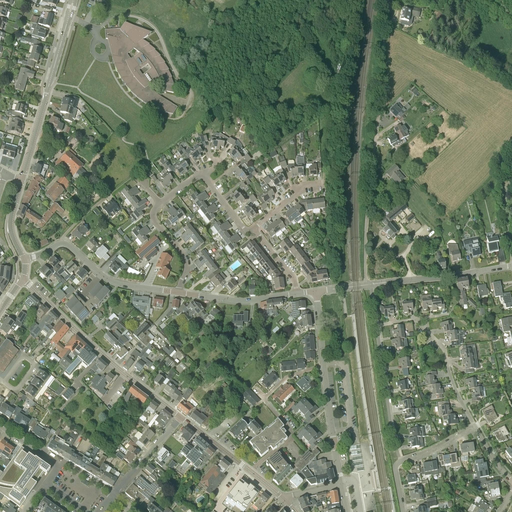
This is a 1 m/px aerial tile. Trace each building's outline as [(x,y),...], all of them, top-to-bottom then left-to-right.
[(9,12),(10,9),(1,6),(1,9),(0,8),(0,16),(5,18),(7,11),(9,12)] [(420,16),(421,10),(412,8),(407,7),(406,10),(404,10),(402,21),(401,25),(410,26),(412,24),(414,16),(412,16),(413,15),(420,16)] [(444,25),(447,13),(442,12),(443,7),(441,7),(436,22),(439,23),(444,25)] [(50,28),(53,15),(45,13),(43,19),(39,17),(38,18),(32,16),(31,19),(30,23),(38,26),(38,24),(42,25),(50,28)] [(131,29),(125,25),(125,24),(121,29),(105,30),(106,39),(109,40),(113,40),(117,42),(116,50),(113,50),(112,57),(115,59),(115,65),(114,65),(118,66),(118,72),(117,72),(118,72),(121,74),(122,79),(121,79),(121,80),(125,80),(126,86),(129,87),(132,92),(131,92),(135,92),(137,97),(137,98),(140,98),(144,102),(143,102),(143,103),(147,102),(150,106),(150,107),(154,106),(158,110),(157,110),(158,110),(161,109),(165,112),(165,113),(168,111),(173,114),(172,115),(173,115),(177,108),(171,104),(165,100),(160,97),(155,94),(148,86),(152,84),(159,81),(160,85),(161,88),(162,93),(162,92),(166,93),(165,93),(166,94),(166,92),(175,94),(175,93),(172,91),(172,86),(173,86),(173,85),(170,84),(170,78),(171,78),(168,76),(167,71),(168,71),(168,70),(164,69),(163,64),(164,64),(164,63),(161,62),(159,57),(160,57),(159,57),(156,56),(154,51),(154,50),(151,50),(148,46),(149,45),(148,45),(145,45),(142,41),(148,36),(146,37),(140,32),(141,31),(138,33),(133,28),(133,27),(131,29)] [(41,31),(42,28),(36,25),(34,30),(33,29),(31,37),(32,38),(40,40),(40,38),(44,39),(46,33),(41,31)] [(434,46),(438,34),(432,33),(428,44),(434,46)] [(39,56),(41,49),(39,48),(40,43),(25,38),(24,42),(33,44),(32,48),(33,48),(31,54),(39,56)] [(27,62),(23,61),(22,65),(33,68),(34,62),(37,63),(39,56),(31,54),(30,60),(28,59),(27,62)] [(33,79),(34,74),(29,72),(30,71),(21,68),(15,89),(23,92),(27,77),(33,79)] [(77,106),(79,99),(72,97),(71,102),(63,99),(61,106),(62,106),(73,109),(74,109),(72,108),(74,105),(77,106)] [(398,115),(400,118),(401,117),(406,112),(411,107),(407,103),(403,108),(398,104),(396,106),(390,112),(395,118),(398,115)] [(25,115),(27,108),(17,105),(15,112),(13,112),(12,113),(8,112),(7,116),(11,117),(12,116),(21,118),(22,114),(25,115)] [(72,122),(74,116),(72,115),(73,109),(62,106),(60,113),(66,114),(64,120),(72,122)] [(21,135),(23,129),(22,129),(23,125),(21,124),(22,121),(12,118),(9,131),(21,135)] [(62,129),(63,125),(58,124),(59,120),(51,118),(50,124),(54,125),(53,127),(55,128),(55,130),(60,132),(61,129),(62,129)] [(402,131),(399,126),(393,129),(396,134),(395,134),(395,135),(396,134),(399,133),(401,138),(403,137),(404,139),(406,137),(403,131),(402,131)] [(401,138),(399,133),(396,134),(395,135),(395,134),(393,135),(394,136),(387,140),(390,146),(398,142),(404,139),(403,137),(401,138)] [(227,142),(227,138),(219,134),(219,139),(216,150),(219,150),(220,147),(224,148),(225,142),(227,142)] [(216,150),(219,139),(216,138),(216,141),(212,141),(211,149),(216,150)] [(241,152),(243,150),(241,147),(239,149),(235,143),(233,146),(231,149),(232,151),(228,154),(232,158),(241,152)] [(8,158),(10,149),(5,147),(6,145),(3,144),(1,150),(4,150),(2,156),(8,158)] [(200,159),(201,158),(199,156),(203,153),(201,150),(203,148),(199,144),(192,150),(200,159)] [(16,151),(11,149),(8,158),(14,159),(16,154),(19,154),(20,149),(17,148),(16,151)] [(180,150),(184,156),(189,161),(191,159),(187,154),(184,151),(182,148),(180,150)] [(184,151),(187,154),(191,159),(192,159),(194,163),(200,159),(192,150),(191,149),(184,151)] [(60,159),(55,164),(60,169),(64,164),(70,169),(68,172),(73,177),(76,174),(76,175),(76,174),(82,179),(87,173),(81,168),(83,166),(74,158),(76,155),(70,150),(61,160),(60,159)] [(189,161),(184,156),(180,150),(178,152),(182,158),(181,158),(186,163),(189,161)] [(238,162),(243,158),(245,157),(241,152),(232,158),(234,161),(236,159),(238,162)] [(297,177),(300,177),(304,177),(303,174),(303,169),(305,169),(305,166),(304,166),(303,157),(296,157),(296,165),(297,177)] [(185,174),(187,171),(185,169),(188,167),(186,163),(181,158),(181,159),(179,161),(178,160),(176,162),(178,164),(185,174)] [(166,170),(169,168),(164,163),(162,160),(160,162),(166,170)] [(288,163),(288,165),(288,166),(287,168),(288,173),(291,172),(291,178),(297,177),(296,165),(294,166),(294,164),(294,163),(293,162),(289,162),(288,163)] [(180,177),(185,174),(178,164),(176,165),(172,168),(171,166),(169,168),(173,174),(176,171),(180,177)] [(305,169),(308,169),(309,177),(317,176),(317,172),(321,172),(321,164),(316,164),(316,165),(312,165),(312,164),(305,165),(305,166),(305,169)] [(43,180),(46,171),(47,171),(48,167),(43,165),(42,168),(35,165),(32,174),(38,176),(39,176),(39,177),(43,180)] [(244,169),(241,166),(232,173),(236,178),(246,171),(244,169)] [(405,179),(398,172),(399,171),(395,166),(386,174),(390,179),(391,178),(397,186),(405,179)] [(281,167),(276,169),(272,171),(275,175),(274,176),(281,185),(286,181),(283,176),(284,176),(281,169),(281,167)] [(248,180),(252,177),(250,175),(252,173),(249,168),(246,171),(236,178),(238,180),(240,178),(243,181),(246,178),(248,180)] [(169,186),(172,184),(170,181),(173,179),(167,172),(162,177),(169,186)] [(281,185),(274,176),(271,173),(267,176),(269,179),(274,186),(277,184),(279,187),(281,185)] [(54,203),(70,184),(62,177),(45,196),(54,203)] [(165,189),(169,186),(162,177),(160,178),(158,180),(160,183),(165,189)] [(37,186),(32,182),(27,193),(33,196),(38,186),(37,186)] [(271,202),(273,200),(271,197),(274,195),(267,185),(262,189),(264,192),(271,202)] [(126,199),(137,190),(135,187),(129,191),(127,188),(121,193),(126,199)] [(131,205),(137,201),(134,198),(140,193),(137,190),(126,199),(131,205)] [(195,204),(206,195),(204,192),(198,196),(196,193),(190,197),(195,204)] [(240,195),(238,192),(231,197),(235,202),(244,195),(243,193),(240,195)] [(265,209),(268,207),(266,205),(271,202),(264,192),(257,198),(262,203),(261,204),(265,209)] [(26,219),(27,217),(31,212),(26,209),(33,196),(27,193),(21,207),(17,217),(23,220),(24,217),(26,219)] [(199,210),(205,206),(203,202),(209,198),(206,195),(195,204),(199,210)] [(241,205),(248,200),(244,195),(235,202),(237,204),(239,202),(241,205)] [(320,200),(320,198),(318,199),(320,209),(323,209),(323,212),(329,211),(327,201),(324,201),(324,199),(320,200)] [(124,210),(115,199),(112,202),(111,201),(102,208),(111,218),(120,211),(121,213),(124,210)] [(144,205),(147,202),(145,199),(139,204),(137,201),(131,205),(136,211),(144,205)] [(313,211),(320,209),(318,199),(312,199),(312,201),(313,211)] [(308,202),(308,200),(301,201),(306,212),(313,211),(312,201),(308,202)] [(300,216),(304,213),(306,212),(301,201),(296,205),(297,207),(294,209),(300,216)] [(64,211),(62,209),(60,207),(55,203),(41,219),(31,212),(27,217),(26,219),(37,226),(37,225),(42,228),(45,224),(46,224),(57,211),(61,214),(64,211)] [(402,203),(379,219),(385,228),(408,209),(402,203)] [(204,216),(216,207),(213,204),(208,209),(205,206),(199,210),(204,216)] [(141,212),(147,208),(144,205),(136,211),(130,216),(135,222),(143,216),(141,212)] [(251,209),(249,206),(242,211),(246,216),(255,209),(253,207),(251,209)] [(177,213),(173,207),(169,209),(179,221),(185,216),(180,210),(177,213)] [(209,222),(215,218),(212,215),(218,210),(216,207),(204,216),(209,222)] [(293,209),(292,208),(288,211),(294,220),(297,224),(302,219),(300,216),(294,209),(293,209)] [(172,226),(179,221),(169,209),(166,212),(171,218),(168,220),(164,223),(168,227),(171,224),(172,226)] [(259,214),(255,209),(246,216),(248,218),(250,216),(252,219),(259,214)] [(287,226),(294,220),(288,211),(286,213),(287,214),(284,216),(286,219),(284,221),(287,226)] [(274,222),(281,231),(287,226),(284,221),(281,222),(279,220),(277,222),(276,221),(274,222)] [(79,240),(85,234),(88,231),(85,229),(85,228),(84,223),(83,221),(78,226),(79,227),(74,232),(76,234),(74,235),(79,240)] [(218,234),(229,225),(227,222),(221,226),(219,223),(213,227),(218,234)] [(275,235),(281,231),(274,222),(268,226),(275,235)] [(183,240),(194,231),(189,225),(183,229),(186,232),(180,237),(183,240)] [(222,240),(228,235),(226,232),(232,228),(229,225),(218,234),(222,240)] [(137,239),(148,229),(146,226),(140,231),(137,228),(132,233),(137,239)] [(268,241),(271,239),(275,235),(268,226),(267,228),(268,229),(265,231),(267,234),(264,236),(268,241)] [(390,226),(382,230),(386,236),(392,239),(393,240),(397,237),(395,235),(398,232),(396,230),(395,231),(390,226)] [(142,245),(147,240),(145,237),(151,233),(148,229),(137,239),(142,245)] [(193,242),(199,237),(194,231),(183,240),(185,243),(191,239),(193,242)] [(225,248),(226,247),(239,237),(236,234),(231,238),(228,235),(222,240),(220,242),(225,248)] [(489,253),(498,251),(496,243),(501,242),(500,235),(492,237),(493,239),(487,240),(488,245),(487,245),(489,253)] [(154,249),(160,244),(154,237),(134,254),(140,261),(143,258),(146,262),(158,253),(154,249)] [(192,252),(204,243),(199,237),(193,242),(196,245),(190,249),(192,252)] [(233,253),(235,251),(238,249),(235,246),(241,240),(239,237),(226,247),(232,254),(233,253)] [(281,251),(292,242),(294,240),(291,237),(279,246),(281,248),(280,249),(281,251)] [(46,239),(39,243),(41,248),(49,244),(46,239)] [(94,253),(99,247),(94,242),(95,241),(93,239),(88,244),(89,245),(87,247),(91,251),(92,251),(94,253)] [(472,243),(471,240),(463,242),(465,251),(469,250),(470,253),(472,253),(473,257),(480,255),(479,249),(480,248),(478,241),(472,243)] [(255,245),(253,242),(247,247),(245,244),(240,248),(242,250),(246,248),(249,252),(258,246),(256,244),(255,245)] [(286,254),(289,251),(295,246),(292,242),(281,251),(283,252),(284,251),(286,254)] [(291,256),(300,249),(298,247),(300,245),(299,243),(295,246),(289,251),(291,253),(290,254),(291,256)] [(458,251),(457,245),(447,245),(449,254),(451,254),(453,262),(461,260),(459,251),(458,251)] [(106,261),(109,257),(106,255),(108,252),(106,250),(106,249),(103,246),(103,247),(95,255),(100,260),(102,258),(106,261)] [(252,256),(261,250),(258,246),(249,252),(252,256)] [(301,252),(300,249),(291,256),(293,258),(294,257),(295,259),(305,251),(304,250),(301,252)] [(256,260),(263,254),(261,252),(262,251),(261,250),(252,256),(256,260)] [(196,266),(208,257),(203,251),(197,256),(200,259),(194,263),(196,266)] [(297,264),(306,258),(304,255),(307,253),(305,251),(295,259),(297,262),(296,262),(297,264)] [(165,280),(169,271),(167,270),(172,258),(162,254),(155,267),(160,270),(157,276),(165,280)] [(265,257),(263,254),(256,260),(259,264),(267,258),(266,256),(265,257)] [(440,257),(439,254),(436,254),(437,262),(438,266),(439,270),(446,269),(444,260),(442,261),(442,257),(440,257)] [(116,274),(121,268),(124,271),(130,265),(127,262),(124,265),(116,257),(112,261),(114,263),(109,268),(116,274)] [(207,268),(213,263),(208,257),(196,266),(199,269),(205,265),(207,268)] [(55,273),(60,268),(57,266),(59,263),(53,258),(49,262),(51,264),(51,265),(54,268),(52,270),(55,273)] [(262,268),(269,263),(267,260),(268,259),(267,258),(259,264),(262,268)] [(308,260),(306,258),(297,264),(299,266),(300,265),(302,267),(310,261),(312,260),(310,258),(308,260)] [(303,275),(312,268),(309,265),(312,263),(310,261),(302,267),(300,269),(302,271),(301,272),(303,275)] [(76,268),(72,263),(66,268),(64,266),(56,273),(56,272),(53,276),(59,282),(62,279),(60,276),(63,273),(64,274),(65,274),(69,278),(73,275),(72,276),(70,274),(76,268)] [(215,276),(220,272),(218,270),(213,263),(207,268),(209,271),(204,275),(206,279),(213,273),(215,276)] [(271,265),(269,263),(262,268),(265,272),(273,266),(272,264),(271,265)] [(268,276),(269,275),(277,270),(273,266),(265,272),(268,276)] [(0,274),(9,276),(10,269),(4,268),(0,267),(0,274)] [(47,280),(52,275),(44,267),(39,272),(47,280)] [(138,278),(140,272),(129,267),(127,273),(138,278)] [(310,283),(318,282),(315,267),(313,269),(314,271),(306,278),(310,283)] [(306,278),(314,271),(313,269),(312,268),(303,275),(306,278)] [(323,282),(325,282),(324,280),(328,280),(327,275),(330,274),(329,268),(326,269),(326,271),(321,272),(323,282)] [(79,282),(87,274),(82,269),(76,275),(75,277),(73,275),(69,278),(69,279),(72,282),(76,279),(79,282)] [(272,281),(274,280),(281,279),(280,274),(277,270),(269,275),(271,277),(272,281)] [(221,273),(218,276),(211,282),(216,288),(223,281),(224,282),(225,281),(226,279),(221,273)] [(8,283),(9,276),(0,274),(0,278),(2,279),(8,283)] [(231,279),(232,278),(231,277),(230,276),(226,279),(225,281),(228,285),(227,286),(231,291),(245,279),(243,277),(235,284),(231,279)] [(0,284),(5,288),(8,283),(2,279),(0,278),(0,284)] [(462,290),(461,285),(462,285),(461,280),(456,281),(460,307),(467,306),(467,302),(464,299),(463,293),(462,290)] [(502,295),(500,282),(491,284),(492,291),(494,291),(495,298),(502,297),(503,297),(502,295)] [(76,296),(67,305),(65,307),(70,312),(76,318),(81,324),(92,312),(91,311),(95,307),(96,308),(110,293),(104,288),(103,289),(98,284),(86,298),(89,301),(85,305),(79,298),(79,299),(76,296)] [(479,298),(487,296),(485,285),(477,287),(479,298)] [(67,299),(75,291),(70,286),(63,293),(60,291),(55,297),(60,302),(65,297),(67,299)] [(504,309),(511,307),(511,304),(510,293),(502,295),(503,297),(502,297),(504,305),(503,306),(504,309)] [(39,311),(42,307),(43,306),(38,303),(31,296),(26,302),(25,303),(31,309),(34,312),(36,314),(35,316),(39,311)] [(431,301),(430,296),(421,297),(423,310),(427,310),(427,307),(432,307),(431,301)] [(144,316),(145,317),(148,317),(150,302),(148,302),(148,298),(144,297),(144,298),(134,297),(134,298),(130,297),(129,303),(133,304),(133,305),(146,307),(144,316)] [(162,309),(163,299),(154,298),(153,307),(162,309)] [(277,312),(276,307),(283,306),(283,304),(286,303),(285,300),(282,300),(271,302),(272,307),(273,309),(274,314),(277,312)] [(441,302),(441,300),(431,301),(432,307),(433,311),(437,311),(437,308),(441,308),(442,310),(445,309),(444,302),(441,302)] [(475,310),(478,307),(471,300),(468,303),(475,310)] [(169,317),(177,310),(178,310),(184,305),(179,303),(180,302),(179,301),(173,301),(171,312),(167,315),(169,317)] [(408,314),(408,312),(412,311),(412,307),(414,306),(413,301),(408,301),(409,303),(401,304),(403,315),(408,314)] [(272,307),(271,302),(266,303),(266,302),(260,303),(261,309),(264,309),(264,311),(273,309),(272,307)] [(297,303),(297,302),(291,303),(292,312),(289,315),(294,321),(301,315),(300,310),(305,309),(304,302),(297,303)] [(194,305),(192,303),(187,308),(184,304),(184,305),(178,310),(181,313),(184,311),(186,313),(187,312),(189,314),(185,317),(186,317),(200,306),(199,305),(195,304),(194,305)] [(397,312),(396,304),(395,304),(393,307),(383,308),(381,307),(380,307),(381,315),(384,314),(385,318),(389,318),(389,315),(394,315),(394,312),(397,312)] [(39,320),(49,310),(43,305),(43,306),(42,307),(39,311),(35,316),(39,320)] [(201,308),(200,306),(186,317),(189,321),(192,318),(192,317),(195,314),(196,314),(194,316),(197,320),(199,318),(200,320),(207,314),(206,314),(203,311),(204,310),(203,310),(203,309),(202,308),(201,308)] [(213,322),(220,313),(214,309),(210,315),(209,316),(207,314),(200,320),(199,321),(201,323),(207,318),(213,322)] [(21,324),(26,315),(21,312),(16,321),(21,324)] [(58,319),(51,312),(48,315),(45,319),(40,325),(43,328),(42,330),(47,324),(45,323),(50,316),(54,321),(55,322),(58,319)] [(93,325),(98,320),(98,319),(102,316),(99,312),(96,314),(96,315),(90,321),(93,325)] [(248,322),(248,312),(243,312),(243,316),(233,316),(233,324),(237,324),(242,325),(243,322),(248,322)] [(309,316),(309,312),(301,313),(302,316),(298,319),(300,322),(295,325),(297,328),(299,326),(300,325),(302,323),(311,322),(310,316),(309,316)] [(46,337),(51,331),(53,329),(50,325),(54,321),(50,316),(45,323),(47,324),(42,330),(40,332),(45,337),(46,337)] [(511,326),(511,322),(511,318),(499,321),(499,325),(501,324),(503,333),(510,332),(509,330),(509,327),(511,326)] [(11,329),(14,323),(8,319),(7,319),(4,324),(11,329)] [(117,324),(113,320),(111,322),(111,321),(109,323),(108,322),(107,322),(106,322),(106,323),(106,324),(107,325),(106,327),(110,331),(115,326),(116,326),(117,324)] [(153,326),(147,320),(146,321),(133,335),(140,342),(142,343),(148,337),(148,336),(145,333),(153,326)] [(56,334),(63,324),(60,321),(53,329),(51,331),(46,337),(48,339),(53,332),(56,334)] [(31,332),(32,331),(37,325),(35,323),(28,330),(31,332)] [(452,332),(451,323),(441,324),(441,329),(444,329),(444,333),(457,331),(456,331),(452,332)] [(12,343),(14,339),(7,335),(11,329),(4,324),(0,329),(0,330),(7,335),(5,337),(12,343)] [(64,350),(65,348),(58,342),(69,329),(65,326),(47,347),(49,349),(53,343),(55,345),(54,347),(58,351),(60,353),(58,356),(62,360),(61,361),(68,353),(64,350)] [(123,337),(116,330),(111,335),(108,333),(104,338),(112,347),(114,345),(117,342),(117,343),(120,339),(122,337),(123,337)] [(404,339),(403,330),(393,331),(394,335),(396,335),(397,340),(402,339),(404,339)] [(458,341),(457,331),(444,333),(444,334),(447,333),(447,338),(449,338),(450,343),(458,341)] [(311,338),(311,335),(306,335),(306,337),(304,337),(305,344),(314,343),(313,337),(311,338)] [(77,351),(80,354),(87,346),(76,336),(65,348),(64,350),(68,353),(61,361),(59,363),(67,370),(73,362),(68,358),(71,352),(74,355),(77,351)] [(126,344),(127,342),(128,342),(123,337),(122,337),(120,339),(117,343),(117,342),(114,345),(117,348),(118,347),(121,350),(124,346),(126,344)] [(146,347),(152,341),(148,337),(142,343),(146,347)] [(402,339),(397,340),(392,341),(393,345),(395,345),(396,350),(403,349),(402,339)] [(5,368),(15,355),(9,350),(13,345),(6,340),(0,349),(0,370),(3,367),(5,368)] [(132,347),(128,343),(127,342),(126,344),(124,346),(121,350),(120,351),(121,352),(119,353),(118,354),(117,355),(121,360),(128,353),(131,350),(130,348),(132,347)] [(306,353),(313,352),(313,349),(314,349),(314,343),(305,344),(306,353)] [(477,358),(475,349),(475,345),(462,347),(463,351),(461,351),(461,356),(464,356),(464,360),(477,358)] [(92,352),(87,346),(80,354),(73,362),(64,372),(69,376),(82,363),(87,368),(97,358),(93,354),(93,355),(91,353),(92,352)] [(169,349),(167,346),(162,351),(169,357),(174,351),(170,348),(169,349)] [(146,347),(138,357),(141,359),(140,361),(139,361),(134,368),(137,369),(136,371),(139,373),(145,366),(148,369),(151,364),(142,357),(148,349),(146,347)] [(135,360),(140,354),(135,350),(130,356),(131,357),(123,368),(127,371),(134,362),(135,360)] [(313,361),(313,358),(315,358),(314,352),(313,352),(306,353),(305,353),(306,360),(307,360),(307,361),(313,361)] [(59,362),(61,359),(54,354),(50,358),(53,360),(54,358),(59,362)] [(478,369),(477,358),(464,360),(462,360),(463,365),(465,365),(466,370),(465,370),(466,374),(474,373),(473,369),(475,369),(476,370),(478,369)] [(107,367),(99,359),(96,364),(95,364),(91,369),(95,373),(97,370),(101,373),(107,367)] [(410,368),(409,359),(399,360),(399,364),(402,364),(402,369),(410,368)] [(303,361),(303,360),(296,361),(296,362),(297,368),(297,369),(303,368),(303,367),(306,366),(305,361),(303,361)] [(295,362),(294,361),(288,362),(288,371),(294,370),(294,369),(297,368),(296,362),(295,362)] [(288,371),(288,362),(281,363),(281,364),(279,365),(280,370),(283,370),(283,372),(288,371)] [(215,369),(212,366),(207,371),(210,374),(215,369)] [(51,376),(45,370),(42,373),(40,371),(37,375),(38,376),(37,377),(39,378),(38,379),(45,384),(51,376)] [(169,381),(175,374),(171,370),(169,373),(170,374),(167,377),(162,373),(159,376),(154,382),(160,387),(165,380),(166,378),(169,381)] [(434,381),(433,376),(436,375),(436,372),(429,373),(429,376),(425,377),(427,387),(432,386),(439,385),(437,385),(436,381),(434,381)] [(273,374),(271,373),(266,378),(273,384),(277,380),(275,379),(278,377),(274,373),(273,374)] [(115,378),(109,374),(106,377),(103,375),(100,379),(93,385),(91,387),(95,390),(93,393),(100,400),(106,392),(105,391),(115,378)] [(93,385),(100,379),(97,375),(90,382),(93,385)] [(314,384),(308,376),(306,378),(304,380),(303,378),(296,384),(300,389),(301,389),(304,393),(314,384)] [(268,388),(273,384),(266,378),(261,382),(262,383),(261,384),(265,389),(267,387),(268,388)] [(37,381),(34,379),(31,383),(32,384),(31,385),(33,386),(32,388),(39,393),(45,384),(38,379),(37,381)] [(476,386),(475,379),(465,380),(466,385),(468,385),(469,390),(473,389),(482,388),(482,386),(476,386)] [(176,402),(182,394),(177,390),(174,388),(177,385),(171,380),(169,383),(163,391),(171,398),(176,402)] [(401,380),(402,382),(397,383),(397,387),(400,387),(400,392),(408,391),(408,387),(409,387),(408,380),(401,380)] [(288,386),(286,384),(282,388),(279,390),(280,391),(275,395),(272,398),(277,403),(280,401),(281,403),(294,390),(289,386),(288,386)] [(440,390),(439,385),(432,386),(433,394),(429,397),(430,401),(442,399),(442,395),(443,394),(442,390),(440,390)] [(31,389),(28,387),(25,391),(26,391),(25,393),(27,394),(25,397),(32,402),(39,393),(32,388),(31,389)] [(133,387),(125,398),(122,402),(120,404),(123,406),(125,403),(126,405),(130,400),(132,401),(133,400),(136,402),(136,403),(141,408),(149,399),(133,387)] [(471,403),(474,402),(480,401),(480,398),(483,398),(481,388),(482,388),(473,389),(474,394),(472,394),(472,399),(471,399),(471,403)] [(68,389),(62,396),(67,401),(74,394),(68,389)] [(247,401),(253,396),(252,394),(253,393),(249,389),(242,396),(247,401)] [(186,401),(193,392),(189,390),(182,398),(186,401)] [(259,400),(255,395),(254,397),(253,396),(247,401),(252,405),(249,407),(251,409),(253,406),(253,407),(256,404),(259,402),(258,401),(259,400)] [(312,409),(304,400),(296,407),(294,405),(291,408),(308,423),(313,418),(311,415),(318,409),(315,406),(312,409)] [(411,410),(409,401),(400,402),(400,406),(403,406),(403,411),(405,411),(411,410),(413,410),(413,409),(411,410)] [(153,402),(139,420),(148,426),(156,415),(148,426),(144,423),(149,416),(148,415),(150,413),(152,414),(159,407),(153,402)] [(186,405),(182,402),(177,408),(186,416),(187,416),(190,412),(194,408),(192,407),(187,403),(186,405)] [(449,411),(448,406),(448,402),(437,403),(439,417),(442,417),(447,416),(452,415),(451,411),(449,411)] [(0,412),(5,415),(10,407),(9,407),(4,404),(0,409),(0,412)] [(11,407),(10,406),(10,407),(5,415),(10,419),(12,415),(14,416),(19,409),(17,408),(15,411),(12,409),(13,408),(11,407)] [(497,419),(493,410),(494,410),(491,406),(481,411),(484,415),(485,415),(486,417),(485,418),(488,424),(497,419)] [(25,417),(25,416),(24,415),(23,416),(20,414),(22,411),(19,409),(14,416),(17,417),(14,422),(20,425),(25,417)] [(404,420),(414,419),(414,415),(418,414),(417,409),(413,410),(411,410),(405,411),(406,416),(404,416),(404,420)] [(170,417),(170,416),(164,410),(159,417),(156,415),(148,426),(149,428),(150,427),(150,428),(155,422),(158,425),(159,424),(162,427),(164,424),(166,426),(171,419),(171,418),(170,417)] [(131,420),(136,414),(133,411),(130,415),(128,417),(131,420)] [(196,412),(190,420),(201,428),(207,421),(196,412)] [(455,420),(454,415),(452,416),(452,415),(447,416),(448,426),(458,425),(457,420),(455,420)] [(30,420),(30,421),(25,417),(20,425),(25,429),(27,425),(30,427),(33,422),(30,420)] [(38,437),(42,431),(37,427),(39,424),(34,420),(33,422),(30,427),(31,428),(34,430),(32,433),(35,435),(34,435),(38,437)] [(149,441),(154,435),(148,430),(149,428),(148,426),(139,420),(137,422),(147,430),(143,436),(149,441)] [(244,431),(248,427),(243,422),(242,420),(238,424),(244,431)] [(253,422),(252,421),(251,420),(250,420),(249,420),(248,420),(247,420),(246,420),(245,420),(244,421),(243,422),(248,427),(255,435),(257,437),(257,438),(257,437),(249,443),(250,444),(254,441),(253,441),(256,439),(257,437),(259,436),(259,437),(268,429),(267,428),(263,431),(264,432),(263,432),(261,430),(253,422)] [(282,431),(281,429),(284,427),(278,420),(274,423),(275,424),(268,430),(268,429),(259,437),(259,436),(257,437),(256,439),(253,441),(254,441),(250,444),(252,447),(254,446),(259,453),(258,454),(261,458),(268,451),(267,450),(270,448),(273,451),(277,448),(276,447),(282,441),(283,442),(287,439),(284,435),(286,433),(283,430),(282,431)] [(240,435),(244,431),(238,424),(233,429),(240,435)] [(49,440),(52,434),(49,432),(50,431),(47,429),(45,428),(46,426),(45,425),(42,431),(38,437),(41,439),(44,441),(46,438),(49,440)] [(508,434),(504,426),(499,429),(499,430),(498,429),(497,430),(497,431),(493,433),(495,437),(496,438),(497,440),(498,440),(499,443),(502,442),(503,442),(506,441),(504,437),(508,434)] [(316,435),(308,427),(297,437),(312,450),(317,445),(315,442),(322,436),(319,433),(316,435)] [(194,435),(185,428),(181,433),(183,435),(181,438),(187,443),(190,440),(194,435)] [(424,437),(423,428),(409,430),(410,434),(412,434),(412,438),(413,438),(417,438),(424,437)] [(76,440),(80,433),(74,429),(69,437),(76,440)] [(240,435),(233,429),(229,433),(229,432),(228,433),(235,440),(236,440),(235,439),(240,435)] [(138,441),(145,447),(149,441),(143,436),(138,441)] [(66,443),(57,437),(54,442),(52,441),(48,449),(58,455),(64,445),(66,443)] [(69,462),(73,454),(75,452),(70,449),(76,440),(69,437),(66,443),(64,445),(58,455),(64,459),(65,458),(67,459),(69,460),(69,461),(69,462)] [(187,457),(195,464),(196,462),(198,460),(200,458),(202,456),(210,447),(198,438),(194,443),(197,445),(193,449),(187,444),(181,452),(187,457)] [(417,438),(413,438),(412,438),(408,439),(408,443),(410,443),(411,448),(419,447),(417,438)] [(135,458),(136,458),(139,453),(135,450),(137,447),(135,444),(132,443),(126,449),(129,451),(128,452),(135,457),(135,458)] [(9,460),(12,456),(10,455),(14,449),(7,445),(7,444),(2,451),(3,451),(1,454),(6,457),(6,458),(9,460)] [(468,453),(475,452),(473,444),(466,445),(468,453)] [(461,455),(468,453),(466,445),(460,446),(461,455)] [(0,483),(0,484),(4,485),(9,486),(12,486),(14,486),(13,488),(12,490),(7,489),(2,488),(0,487),(0,493),(20,508),(35,487),(37,485),(35,483),(43,472),(47,474),(50,469),(47,467),(48,465),(21,447),(11,462),(7,468),(3,473),(0,471),(0,483)] [(205,464),(215,452),(210,447),(202,456),(200,458),(203,461),(202,461),(205,464)] [(86,472),(95,457),(99,450),(95,448),(92,452),(88,459),(85,457),(86,456),(85,455),(84,456),(78,467),(86,472)] [(300,472),(307,465),(311,462),(320,453),(316,449),(311,454),(308,451),(294,466),(298,470),(300,472)] [(170,456),(164,451),(160,456),(159,457),(158,458),(160,460),(156,463),(162,469),(165,466),(163,465),(170,456)] [(124,456),(119,452),(115,456),(121,460),(123,458),(129,464),(135,457),(128,452),(124,456)] [(84,456),(79,453),(77,456),(73,454),(69,462),(78,467),(84,456)] [(86,472),(95,477),(107,458),(108,455),(104,453),(103,455),(102,455),(100,459),(95,457),(86,472)] [(286,466),(285,465),(286,464),(277,453),(266,462),(277,476),(273,481),(278,486),(293,470),(288,465),(286,466)] [(443,458),(442,455),(438,456),(439,462),(440,462),(441,466),(451,465),(449,457),(443,458)] [(456,459),(456,455),(449,457),(451,465),(451,469),(461,467),(459,458),(456,459)] [(101,480),(106,471),(108,468),(103,465),(107,458),(95,477),(101,480)] [(311,462),(307,465),(308,470),(313,469),(314,475),(331,470),(329,463),(326,464),(325,460),(311,463),(311,462)] [(483,464),(482,460),(475,462),(475,465),(474,466),(475,473),(476,473),(487,471),(485,464),(483,464)] [(203,490),(212,497),(226,478),(224,476),(231,467),(223,461),(216,469),(213,467),(200,484),(205,488),(203,490)] [(437,466),(436,463),(430,464),(431,472),(437,471),(438,475),(441,474),(440,465),(437,466)] [(431,475),(431,472),(430,464),(423,465),(423,469),(420,469),(421,475),(424,475),(425,476),(431,475)] [(157,483),(161,477),(159,475),(157,477),(156,476),(158,475),(154,472),(155,470),(149,465),(145,470),(151,475),(151,474),(152,475),(150,477),(155,482),(157,483)] [(307,465),(300,472),(311,486),(315,483),(315,485),(317,485),(335,481),(332,470),(331,470),(314,475),(310,476),(308,470),(307,465)] [(408,484),(416,483),(415,475),(420,474),(419,467),(415,467),(416,470),(411,471),(412,476),(408,477),(409,480),(408,480),(408,484)] [(112,487),(117,480),(120,474),(108,468),(106,471),(101,480),(112,487)] [(485,482),(484,478),(488,477),(487,471),(476,473),(477,480),(478,479),(479,482),(480,483),(485,482)] [(296,488),(303,481),(297,476),(297,475),(296,474),(294,476),(295,477),(290,481),(293,484),(292,485),(292,487),(292,488),(294,488),(295,488),(296,487),(296,488)] [(150,486),(140,477),(125,494),(132,499),(133,498),(140,505),(146,498),(148,500),(160,486),(157,483),(155,482),(150,486)] [(245,510),(259,493),(250,486),(248,487),(240,480),(226,498),(235,505),(237,503),(245,510)] [(493,481),(485,482),(480,483),(480,486),(487,485),(488,492),(498,490),(497,483),(494,484),(493,481)] [(411,496),(422,494),(421,488),(414,489),(414,491),(410,492),(411,496)] [(489,498),(490,501),(492,501),(496,500),(496,497),(499,496),(498,490),(488,492),(487,492),(488,498),(489,498)] [(326,493),(326,497),(330,497),(331,505),(327,506),(328,511),(326,511),(329,511),(339,510),(340,510),(339,504),(337,491),(326,493)] [(260,511),(270,498),(264,493),(254,506),(260,511)] [(325,493),(316,496),(317,501),(318,501),(318,502),(320,501),(320,502),(326,501),(325,498),(326,497),(326,493),(325,493)] [(316,496),(307,498),(297,501),(300,506),(308,503),(314,500),(315,502),(317,501),(316,496)] [(43,511),(50,503),(44,499),(38,508),(36,506),(33,510),(35,511),(33,511),(43,511)] [(493,506),(489,503),(481,499),(478,504),(476,503),(474,506),(476,507),(483,511),(485,511),(488,507),(491,509),(493,506)] [(315,502),(314,500),(308,503),(300,506),(301,511),(302,510),(302,511),(308,511),(307,508),(315,505),(317,508),(322,506),(320,502),(320,501),(318,502),(318,501),(317,501),(315,502)] [(157,509),(152,504),(153,503),(150,501),(147,505),(149,507),(147,510),(149,511),(154,511),(159,507),(157,509)] [(62,511),(63,511),(50,503),(43,511),(62,511)]
